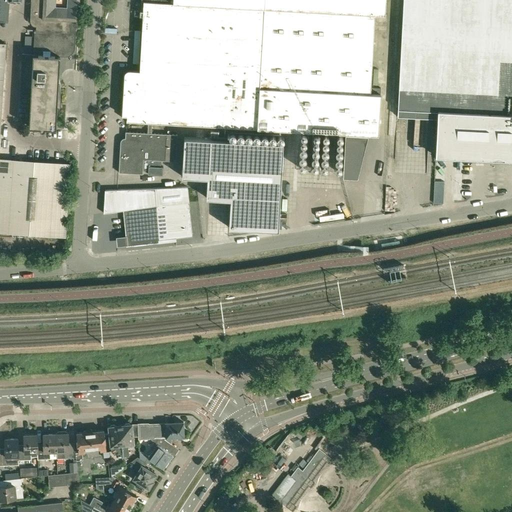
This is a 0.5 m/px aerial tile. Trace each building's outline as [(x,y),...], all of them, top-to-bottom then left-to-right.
[(8,0),(0,0),(0,16),(8,17),(8,0)] [(30,0),(29,18),(30,19),(30,20),(31,21),(32,22),(33,23),(34,23),(35,23),(35,27),(33,27),(31,51),(22,51),(20,84),(31,85),(29,126),(54,128),(56,106),(59,106),(59,96),(59,87),(58,83),(60,56),(63,56),(74,46),(75,20),(78,20),(78,0),(30,0)] [(174,0),(174,3),(145,1),(141,71),(128,70),(128,75),(125,75),(122,116),(127,116),(127,121),(149,122),(148,134),(126,132),(125,143),(121,143),(119,173),(143,174),(144,170),(148,171),(148,174),(162,175),(163,166),(161,166),(161,161),(177,162),(178,135),(152,134),(153,122),(379,136),(381,88),(371,87),(375,14),(385,14),(385,0),(174,0)] [(435,156),(511,159),(511,0),(403,0),(397,115),(429,117),(429,110),(438,110),(435,156)] [(278,230),(283,143),(184,137),(182,176),(207,178),(206,198),(230,199),(229,227),(278,230)] [(70,163),(0,157),(0,231),(65,236),(70,163)] [(159,239),(167,239),(175,238),(175,241),(176,241),(176,238),(193,236),(187,186),(105,189),(103,213),(123,210),(125,235),(126,246),(127,246),(127,245),(159,242),(159,239)] [(382,246),(400,243),(400,238),(381,241),(382,246)] [(405,266),(404,265),(383,268),(384,270),(386,282),(407,279),(405,266)] [(148,424),(148,434),(148,437),(165,436),(165,437),(183,436),(183,421),(164,422),(164,423),(148,424)] [(129,456),(128,449),(128,446),(133,446),(133,444),(134,444),(133,436),(138,436),(138,424),(137,424),(132,424),(132,423),(130,424),(129,423),(125,423),(125,424),(119,425),(123,457),(129,456)] [(148,423),(138,424),(138,436),(138,439),(148,439),(148,437),(148,434),(148,424),(148,423)] [(118,457),(123,457),(119,425),(115,425),(114,424),(110,425),(110,426),(108,426),(110,447),(111,450),(113,454),(117,454),(118,457)] [(75,442),(75,445),(75,452),(78,452),(78,453),(84,452),(83,450),(99,448),(99,451),(105,450),(103,430),(96,430),(95,430),(92,430),(92,431),(88,431),(87,430),(84,431),(83,432),(76,433),(76,439),(75,439),(75,442)] [(55,434),(56,452),(56,459),(76,458),(75,452),(75,445),(68,445),(67,433),(64,431),(57,431),(55,434)] [(30,453),(37,452),(36,446),(36,434),(23,435),(24,447),(17,447),(17,456),(17,460),(31,460),(30,453)] [(36,446),(37,452),(37,459),(50,459),(49,452),(56,452),(55,434),(42,434),(43,446),(36,446)] [(139,450),(139,458),(147,462),(149,464),(151,461),(152,462),(153,461),(162,467),(167,460),(169,462),(173,456),(171,455),(172,454),(164,448),(168,442),(162,437),(148,456),(139,450)] [(17,460),(17,456),(17,447),(16,438),(4,438),(5,453),(0,453),(0,465),(11,465),(17,464),(17,460)] [(271,496),(279,502),(286,506),(325,453),(319,448),(302,470),(297,467),(291,476),(295,479),(284,495),(276,489),(271,496)] [(132,462),(137,465),(133,471),(137,473),(134,479),(138,481),(135,486),(142,490),(145,486),(149,488),(150,487),(153,483),(152,482),(153,481),(152,480),(156,474),(144,467),(147,462),(139,458),(139,457),(132,462)] [(20,468),(20,476),(37,475),(37,467),(20,468)] [(358,471),(361,475),(367,471),(364,467),(358,471)] [(0,499),(15,499),(22,498),(22,497),(21,497),(21,491),(22,491),(21,478),(8,479),(8,486),(0,486),(0,499)] [(118,492),(114,498),(129,507),(130,506),(131,506),(133,503),(132,501),(136,496),(116,484),(118,482),(114,479),(113,482),(111,484),(116,488),(115,490),(118,492)] [(108,504),(106,506),(100,503),(102,501),(93,496),(89,504),(93,506),(103,511),(105,509),(109,511),(127,511),(129,510),(128,508),(129,507),(114,498),(110,505),(108,504)] [(63,511),(62,502),(17,507),(17,511),(63,511)] [(82,508),(89,511),(104,511),(103,511),(93,506),(89,504),(86,502),(82,508)]
